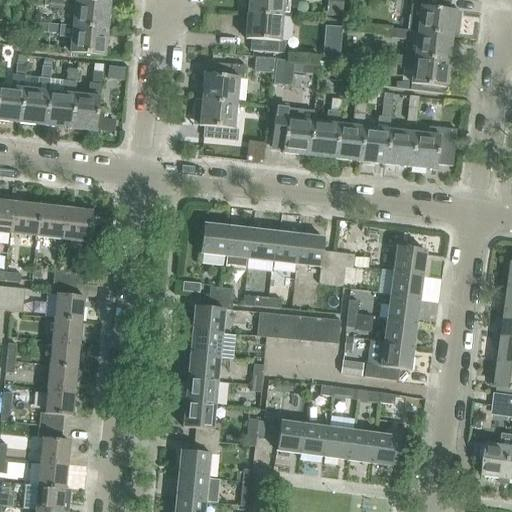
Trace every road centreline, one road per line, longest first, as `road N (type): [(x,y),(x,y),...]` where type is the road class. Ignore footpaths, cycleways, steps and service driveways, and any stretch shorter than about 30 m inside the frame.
road 1 (residential): [(105,511),(140,174)]
road 2 (residential): [(472,214),(140,174)]
road 3 (unclassified): [(434,511),(472,214)]
road 4 (residential): [(140,174),(154,33),(194,3)]
road 5 (residential): [(472,214),(497,57),(511,40)]
road 6 (residential): [(140,174),(0,157)]
